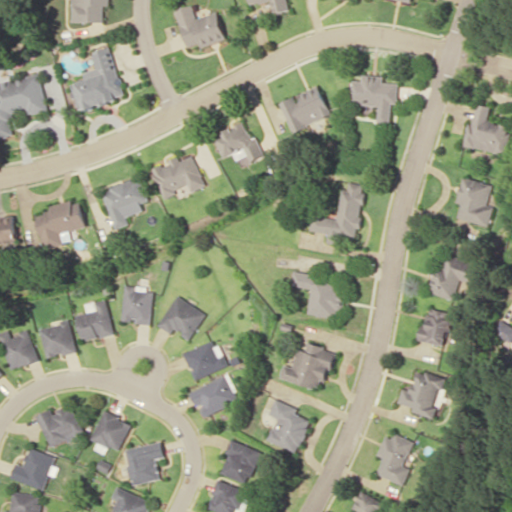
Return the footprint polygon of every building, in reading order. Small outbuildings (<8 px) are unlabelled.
[(74,0),(74,21),(105,21),(105,5),(110,5),(110,0),(74,0)] [(250,0),(252,5),(274,0),(277,13),(293,10),(290,0),(250,0)] [(190,49),(228,37),(219,10),(198,17),(193,4),(177,9),(190,49)] [(95,51),(100,68),(85,71),(87,79),(72,83),(79,110),(126,97),(112,46),(95,51)] [(49,109),(41,72),(0,81),(0,131),(1,137),(2,137),(15,134),(16,113),(29,109),(30,113),(31,113),(49,109)] [(392,123),(393,103),(400,103),(400,82),(385,82),(386,75),(364,74),(364,80),(355,79),(354,104),(380,104),(380,123),(392,123)] [(293,130),(333,117),(323,86),(283,100),(293,130)] [(464,146),(506,154),(511,124),(490,120),(493,105),(478,102),(474,123),(469,122),(464,146)] [(225,157),(246,147),(252,161),(263,156),(248,120),(215,135),(225,157)] [(208,184),(195,154),(181,160),(179,155),(169,159),(170,161),(153,169),(166,198),(178,193),(176,189),(189,183),(193,191),(208,184)] [(150,200),(142,176),(103,190),(117,228),(131,223),(128,216),(145,210),(142,202),(150,200)] [(494,183),(465,176),(459,201),(463,202),(460,218),(491,225),(496,206),(489,204),(494,183)] [(340,218),(314,215),(312,230),(329,232),(328,242),(342,244),(343,235),(360,237),(367,183),(351,181),(350,189),(343,188),(340,218)] [(88,226),(82,199),(52,205),(53,210),(38,214),(46,248),(65,244),(63,232),(88,226)] [(431,292),(457,298),(462,279),(476,283),(482,262),(449,254),(446,266),(438,264),(431,292)] [(313,288),(309,313),(337,318),(339,309),(343,310),(348,280),(296,272),(294,285),(313,288)] [(154,287),(126,286),(124,319),(137,320),(137,323),(152,323),(154,287)] [(159,325),(174,334),(176,330),(190,339),(207,312),(178,294),(159,325)] [(116,332),(108,298),(86,303),(88,311),(78,314),(84,340),(116,332)] [(447,345),(455,312),(430,306),(422,339),(447,345)] [(79,350),(72,320),(42,327),(49,357),(79,350)] [(42,359),(31,328),(15,334),(13,329),(1,333),(14,369),(42,359)] [(227,365),(215,338),(183,352),(196,379),(227,365)] [(281,377),(325,390),(337,350),(309,342),(307,350),(299,348),(294,366),(285,363),(281,377)] [(399,404),(437,416),(449,378),(420,368),(413,390),(404,387),(399,404)] [(205,416),(239,398),(226,373),(189,392),(196,405),(199,404),(205,416)] [(299,406),(276,397),(270,413),(278,417),(269,439),(300,451),(312,419),(297,413),(299,406)] [(38,415),(53,447),(86,431),(73,404),(54,412),(53,408),(38,415)] [(96,448),(104,451),(107,444),(120,450),(132,422),(104,410),(92,438),(98,441),(96,448)] [(387,435),(379,454),(385,457),(379,473),(406,484),(413,467),(406,464),(416,440),(396,432),(394,438),(387,435)] [(248,483),(262,450),(233,438),(219,471),(248,483)] [(126,447),(129,464),(133,484),(161,479),(157,457),(165,456),(162,440),(126,447)] [(45,489),(51,473),(56,475),(59,466),(54,464),(57,456),(31,446),(24,464),(18,462),(13,477),(45,489)] [(209,508),(223,511),(244,511),(251,489),(217,479),(209,508)] [(112,511),(148,511),(153,502),(118,485),(113,497),(118,499),(112,511)] [(385,511),(389,504),(362,490),(350,511),(385,511)] [(41,511),(43,502),(40,502),(41,494),(14,491),(12,509),(6,508),(6,511),(41,511)]
